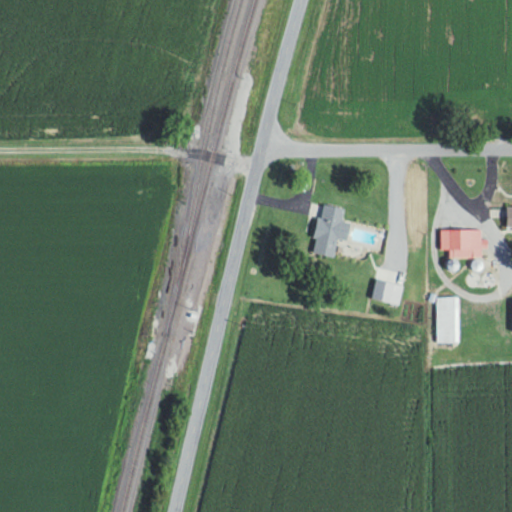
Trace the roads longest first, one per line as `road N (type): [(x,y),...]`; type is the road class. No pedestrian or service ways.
road 1 (tertiary): [(172,511),(298,0)]
road 2 (residential): [(255,165),(176,149),(0,151)]
road 3 (residential): [(260,150),(511,150)]
